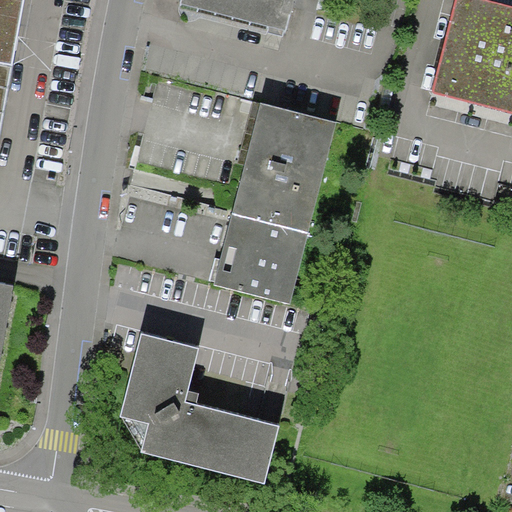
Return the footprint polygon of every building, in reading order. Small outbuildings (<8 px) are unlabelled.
[(0,0),(0,112),(21,0),(0,0)] [(294,0),(179,0),(179,3),(286,31),(294,0)] [(457,0),(433,91),(511,111),(511,5),(489,0),(457,0)] [(341,123),(265,104),(219,287),(296,306),(341,123)] [(0,364),(14,286),(0,283),(0,364)] [(268,477),(283,419),(191,395),(205,344),(147,328),(124,411),(153,419),(146,444),(176,452),(268,477)]
